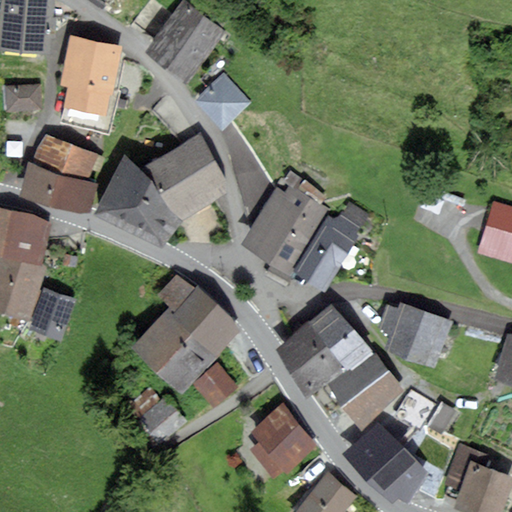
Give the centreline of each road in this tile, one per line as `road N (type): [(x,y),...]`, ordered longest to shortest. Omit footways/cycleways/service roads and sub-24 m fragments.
road 1 (residential): [(187,265),(231,260),(240,249),(223,166),(165,73),(74,0)]
road 2 (residential): [(511,327),(355,290),(254,326)]
road 3 (secondary): [(408,511),(341,459),(254,326)]
road 4 (track): [(343,291),(385,354),(422,385),(465,403),(503,389)]
road 5 (secondary): [(187,265),(114,229),(0,194)]
